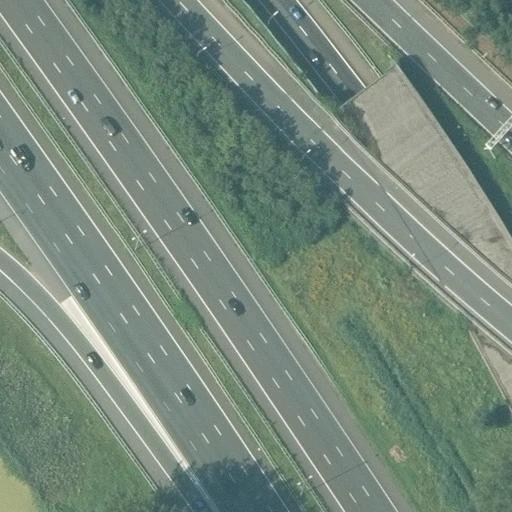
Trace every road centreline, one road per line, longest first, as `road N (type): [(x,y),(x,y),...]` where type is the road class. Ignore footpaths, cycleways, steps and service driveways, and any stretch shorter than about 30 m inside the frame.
road 1 (motorway): [(375,511),(20,0)]
road 2 (motorway): [(511,331),(393,227),(177,0)]
road 3 (motorway): [(0,145),(250,511)]
road 4 (motorway): [(511,330),(419,186),(273,0)]
road 5 (motorway): [(0,259),(66,325),(203,511)]
road 6 (motorway): [(511,135),(369,0)]
